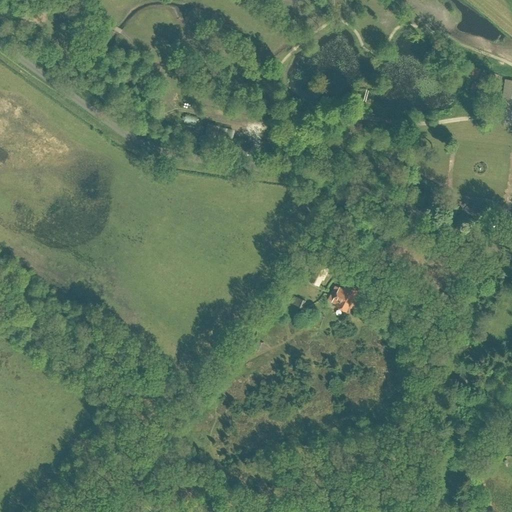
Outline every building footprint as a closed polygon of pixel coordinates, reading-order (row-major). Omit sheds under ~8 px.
[(482,70),(470,66),(467,74),(479,77),(482,70)] [(460,151),(460,155),(464,156),(464,159),(473,159),(473,151),(460,151)] [(325,280),(330,269),(317,262),(308,281),(320,287),(323,280),(325,280)] [(362,290),(352,285),(354,281),(349,279),(343,289),(340,288),(339,290),(335,287),(329,299),(333,301),(333,302),(336,303),(335,305),(347,311),(354,298),(357,299),(362,290)] [(304,309),(306,301),(294,297),(291,305),(304,309)] [(258,341),(255,348),(263,352),(266,345),(258,341)] [(471,382),(475,370),(464,366),(460,379),(471,382)]
